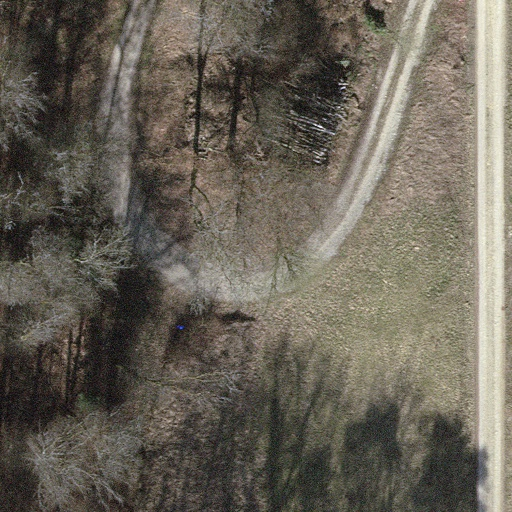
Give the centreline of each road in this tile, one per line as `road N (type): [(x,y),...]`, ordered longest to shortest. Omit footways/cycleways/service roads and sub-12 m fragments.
road 1 (track): [(498,0),(492,511)]
road 2 (track): [(425,0),(359,183),(297,281),(221,321),(161,326)]
road 3 (track): [(161,326),(103,216),(104,104),(135,0)]
